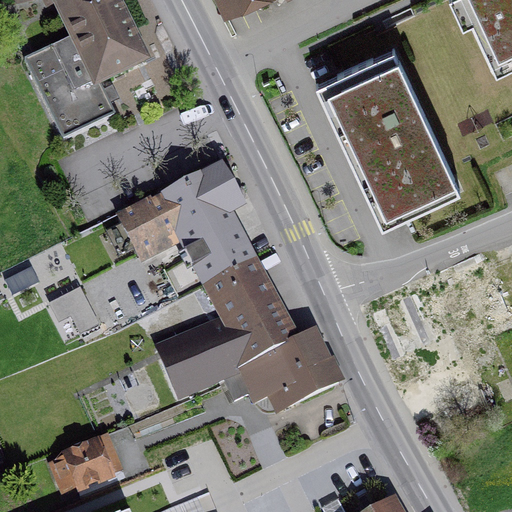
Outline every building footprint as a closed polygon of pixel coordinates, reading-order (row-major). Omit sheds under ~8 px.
[(106,90),(103,92),(98,81),(142,60),(112,0),(57,0),(75,37),(25,61),(64,140),(115,115),(110,105),(112,104),(106,90)] [(511,0),(464,0),(474,20),(471,22),(492,66),(494,65),(492,61),(511,51),(511,0)] [(460,188),(394,47),(316,83),(382,225),(460,188)] [(204,286),(200,288),(200,289),(204,287),(250,263),(222,211),(234,205),(238,192),(227,171),(150,211),(147,204),(120,219),(147,272),(185,251),(204,286)] [(204,287),(200,289),(207,303),(212,301),(230,336),(163,364),(178,398),(224,379),(236,374),(235,372),(293,343),(250,264),(250,263),(204,287)] [(98,325),(80,289),(62,298),(80,334),(98,325)] [(255,403),(269,396),(277,412),(339,383),(315,332),(293,343),(235,372),(236,374),(224,379),(234,402),(250,394),(255,403)] [(121,470),(107,436),(94,439),(96,444),(51,462),(62,490),(76,484),(77,488),(121,470)]
